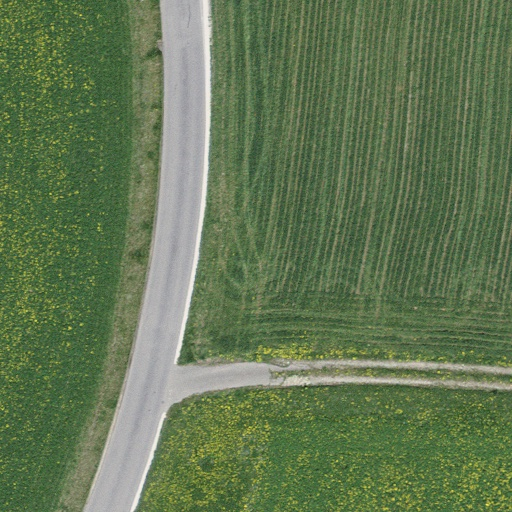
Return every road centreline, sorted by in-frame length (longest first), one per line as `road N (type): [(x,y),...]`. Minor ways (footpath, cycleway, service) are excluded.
road 1 (unclassified): [(109,511),(150,387),(164,295),(178,165),(177,0)]
road 2 (track): [(150,387),(227,374),(316,372),(511,382)]
